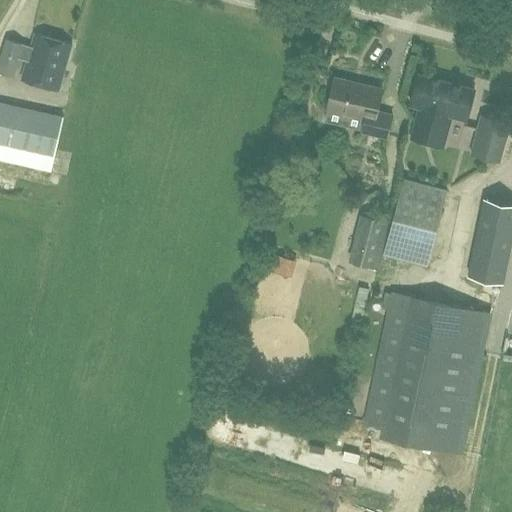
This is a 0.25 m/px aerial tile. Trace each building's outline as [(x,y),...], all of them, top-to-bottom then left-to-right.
[(21,79),(58,90),(71,44),(35,33),(31,46),(6,39),(0,58),(0,72),(13,77),(19,57),(27,59),(21,79)] [(410,104),(418,106),(409,139),(444,148),(453,116),(467,119),(475,88),(419,73),(410,104)] [(335,77),(327,108),(366,118),(362,131),(387,137),(393,115),(377,111),(383,89),(335,77)] [(0,159),(50,171),(63,118),(0,102),(0,159)] [(510,121),(483,114),(472,153),(500,160),(510,121)] [(447,189),(404,178),(385,252),(428,263),(447,189)] [(511,204),(485,198),(468,277),(502,284),(511,234),(511,204)] [(379,268),(391,222),(365,216),(354,262),(379,268)] [(283,250),(279,265),(296,270),(300,254),(283,250)] [(488,312),(394,292),(368,421),(462,440),(488,312)] [(226,388),(228,377),(219,375),(217,386),(226,388)] [(231,384),(229,393),(235,394),(237,386),(231,384)] [(327,453),(327,474),(338,475),(339,453),(327,453)]
